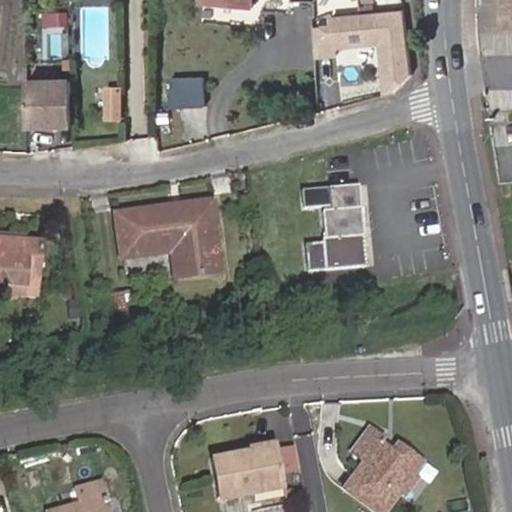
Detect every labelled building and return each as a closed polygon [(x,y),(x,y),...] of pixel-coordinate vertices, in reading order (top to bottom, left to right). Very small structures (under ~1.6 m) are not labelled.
[(202,0),(202,2),(253,9),(253,0),(202,0)] [(330,0),(331,10),(384,4),(383,0),(330,0)] [(511,0),(500,0),(500,26),(511,25),(511,0)] [(69,19),(69,8),(56,8),(56,19),(69,19)] [(412,74),(403,8),(331,16),(332,26),(316,27),(318,55),(319,56),(338,54),(337,41),(382,36),(386,95),(395,93),(412,74)] [(173,106),(206,105),(205,77),(171,79),(173,106)] [(74,126),(73,82),(27,83),(27,127),(74,126)] [(106,122),(122,122),(121,91),(105,92),(106,122)] [(205,108),(180,110),(182,140),(207,138),(205,108)] [(324,212),(326,239),(322,240),(322,243),(306,244),(309,270),(324,269),(364,267),(358,187),(329,189),(330,207),(330,211),(324,212)] [(330,207),(329,189),(302,190),(303,208),(330,207)] [(114,216),(120,259),(170,254),(173,279),(221,272),(212,201),(114,216)] [(28,278),(41,279),(45,244),(0,239),(0,284),(5,285),(28,287),(28,278)] [(39,303),(41,279),(28,278),(28,287),(5,285),(4,300),(39,303)] [(133,290),(104,296),(110,323),(138,317),(133,290)] [(341,495),(363,511),(384,511),(419,467),(400,453),(395,460),(379,449),(383,444),(368,433),(352,454),(365,464),(341,495)] [(254,495),(285,489),(276,441),(248,447),(248,453),(212,459),(219,501),(254,495)] [(286,447),(288,473),(300,473),(298,446),(286,447)] [(80,499),(77,479),(61,481),(64,501),(80,499)] [(288,505),(285,489),(254,495),(257,511),(288,505)] [(111,511),(110,500),(81,505),(81,511),(111,511)]
